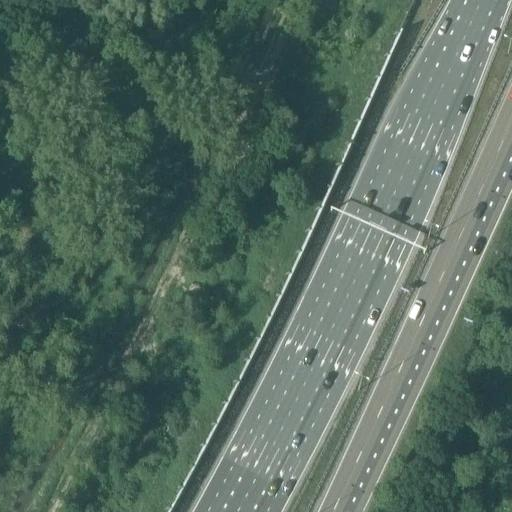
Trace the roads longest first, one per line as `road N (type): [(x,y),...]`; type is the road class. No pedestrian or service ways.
road 1 (primary): [(486,0),(237,511)]
road 2 (primary): [(339,511),(511,135)]
